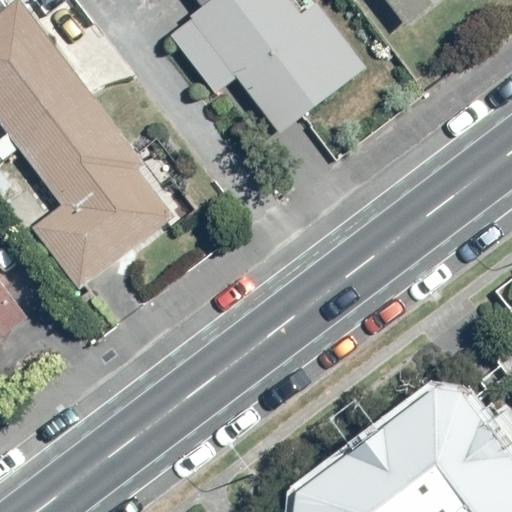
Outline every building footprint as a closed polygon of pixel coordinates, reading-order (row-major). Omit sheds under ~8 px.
[(175,0),(155,15),(213,94),(232,80),(275,139),(353,82),(291,0),(175,0)] [(394,0),(414,26),(447,0),(394,0)] [(0,188),(31,229),(77,290),(177,215),(17,1),(0,13),(0,188)] [(0,333),(27,313),(0,277),(0,333)] [(511,511),(511,443),(486,409),(474,418),(455,395),(427,392),(290,496),(286,511),(511,511)]
